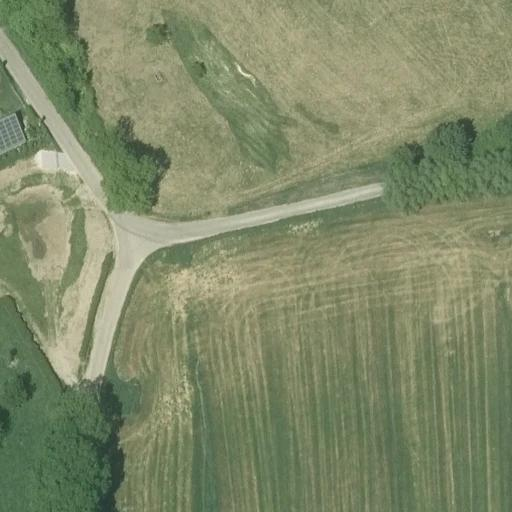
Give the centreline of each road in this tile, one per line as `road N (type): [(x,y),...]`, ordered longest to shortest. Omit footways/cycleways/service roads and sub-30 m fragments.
road 1 (unclassified): [(511,163),(179,234),(142,228)]
road 2 (unclassified): [(78,511),(103,339),(142,228)]
road 3 (unclassified): [(142,228),(111,206),(0,40)]
